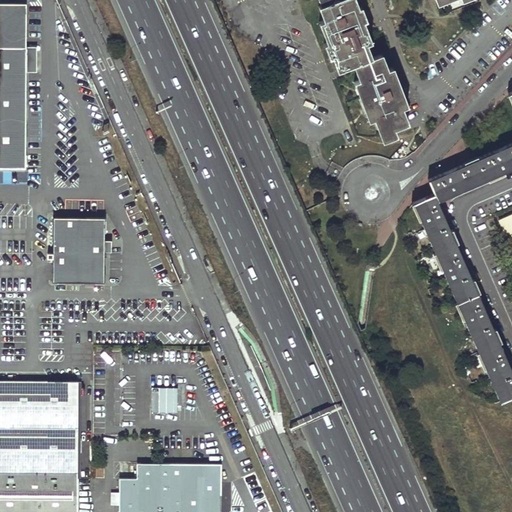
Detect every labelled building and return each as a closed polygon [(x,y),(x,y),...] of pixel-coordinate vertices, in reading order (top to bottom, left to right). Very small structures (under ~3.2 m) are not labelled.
[(318,0),(321,5),(317,6),(322,20),(325,28),(322,29),(327,42),(332,56),(335,55),(340,68),(352,63),(358,79),(353,81),(356,89),(360,87),(369,110),(365,111),(368,119),(373,117),(382,140),(396,134),(394,127),(407,122),(401,106),(406,104),(404,97),(400,99),(390,75),(395,74),(392,66),(386,69),(380,52),(371,56),(365,42),(366,42),(363,33),(367,32),(362,20),(357,6),(354,7),(351,0),(318,0)] [(0,167),(25,167),(26,65),(33,64),(33,52),(26,52),(26,4),(0,3),(0,167)] [(511,369),(438,200),(511,168),(511,91),(510,93),(511,98),(511,142),(429,179),(435,193),(414,203),(500,401),(511,395),(511,369)] [(114,137),(103,142),(108,152),(119,148),(114,137)] [(511,214),(499,220),(511,248),(511,214)] [(106,216),(53,216),(53,252),(48,252),(48,257),(53,258),(53,281),(105,282),(105,251),(106,251),(106,239),(105,239),(106,216)] [(0,511),(76,511),(78,381),(0,380),(0,511)] [(177,411),(178,386),(153,386),(152,410),(177,411)] [(119,476),(118,511),(219,511),(220,463),(136,462),(136,477),(119,476)]
